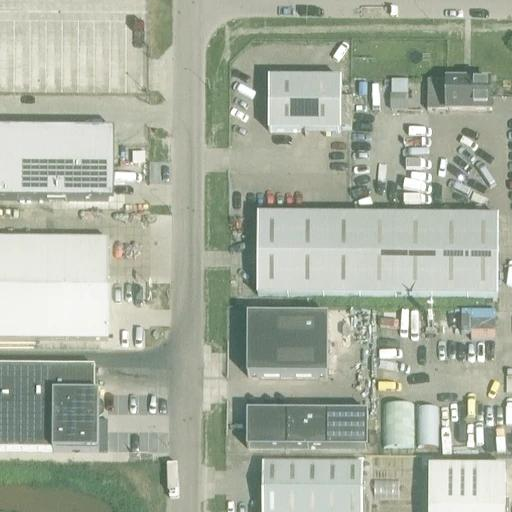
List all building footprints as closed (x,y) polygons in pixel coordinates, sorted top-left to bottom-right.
[(341,81),(269,81),(268,133),(341,133),(341,81)] [(427,112),(489,112),(489,82),(427,82),(427,112)] [(407,96),(391,95),(389,95),(389,112),(407,112),(407,96)] [(0,201),(108,202),(109,130),(0,129),(0,201)] [(144,154),(132,154),(132,163),(144,163),(144,154)] [(377,298),(378,218),(258,217),(257,297),(377,298)] [(378,218),(377,298),(497,299),(498,219),(378,218)] [(0,241),(0,341),(108,343),(108,242),(0,241)] [(328,318),(247,317),(247,378),(327,379),(328,318)] [(98,454),(99,395),(94,395),(95,368),(0,367),(0,452),(52,453),(98,454)] [(287,450),(287,413),(247,413),(246,450),(287,450)] [(327,413),(287,413),(287,450),(327,450),(327,413)] [(367,413),(327,413),(327,450),(367,450),(367,413)] [(362,511),(363,466),(262,465),(261,511),(362,511)] [(429,469),(428,511),(504,511),(505,470),(429,469)]
